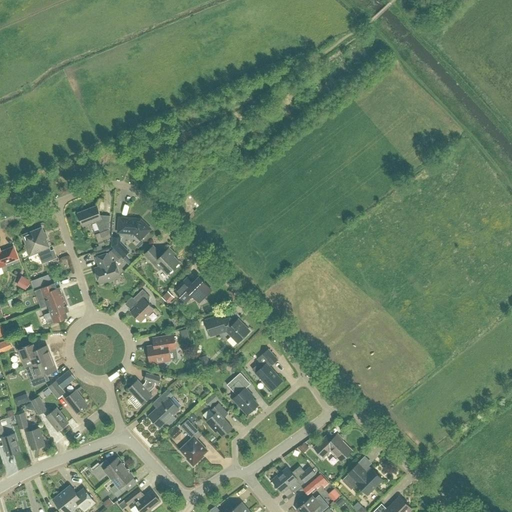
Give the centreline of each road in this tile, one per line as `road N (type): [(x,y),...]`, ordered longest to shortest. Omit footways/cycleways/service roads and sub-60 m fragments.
road 1 (residential): [(304,379),(274,329),(129,187),(104,185),(56,204)]
road 2 (residential): [(448,511),(352,410),(329,412)]
road 3 (residential): [(236,469),(234,443),(304,379)]
